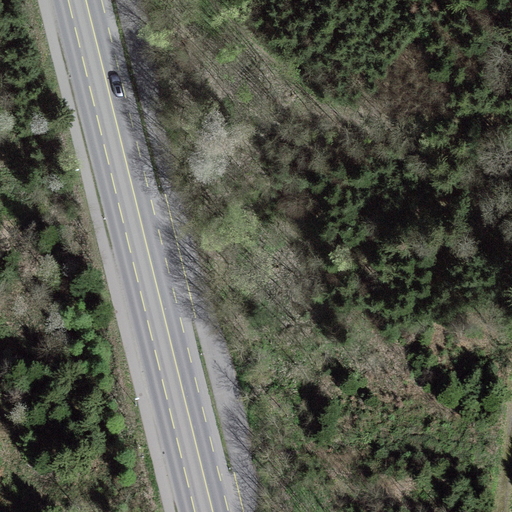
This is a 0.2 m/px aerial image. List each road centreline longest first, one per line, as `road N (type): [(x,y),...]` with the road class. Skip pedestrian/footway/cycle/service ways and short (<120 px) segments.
road 1 (primary): [(86,0),(213,511)]
road 2 (track): [(204,0),(373,117),(511,164)]
